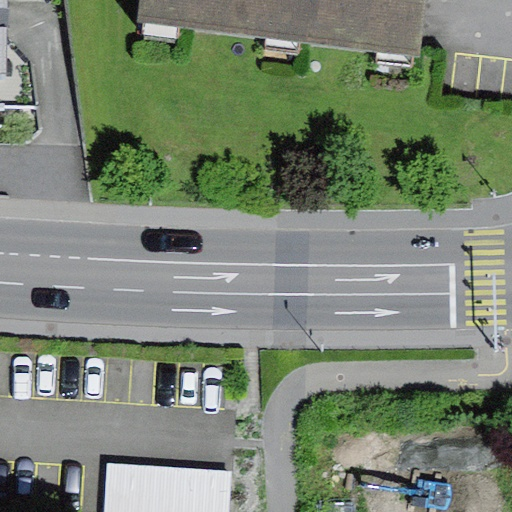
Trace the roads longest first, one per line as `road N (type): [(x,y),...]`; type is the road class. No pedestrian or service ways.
road 1 (primary): [(511,279),(0,264)]
road 2 (residential): [(0,427),(226,441)]
